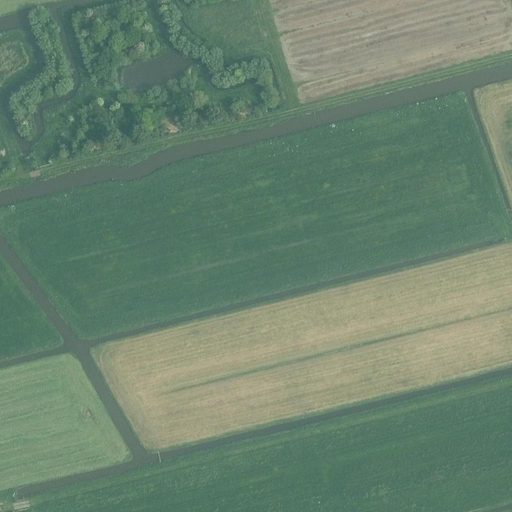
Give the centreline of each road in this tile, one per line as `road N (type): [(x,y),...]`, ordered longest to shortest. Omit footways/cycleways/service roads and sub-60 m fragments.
road 1 (track): [(0,186),(511,58)]
road 2 (track): [(164,472),(511,385)]
road 3 (track): [(183,0),(188,17),(226,48),(275,54),(291,111)]
